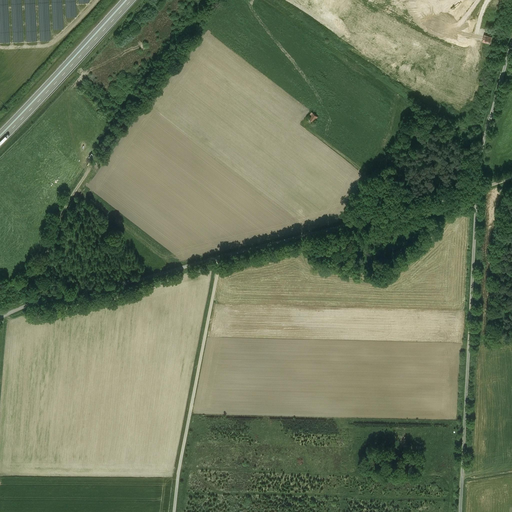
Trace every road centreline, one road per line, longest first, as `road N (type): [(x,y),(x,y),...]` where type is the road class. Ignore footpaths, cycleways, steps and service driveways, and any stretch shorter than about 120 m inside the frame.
road 1 (track): [(511,179),(0,318)]
road 2 (unclassified): [(460,511),(477,189)]
road 3 (track): [(174,511),(220,256)]
road 4 (trunk): [(0,143),(134,0)]
road 5 (trunk): [(125,0),(0,133)]
road 6 (track): [(26,305),(88,170)]
road 7 (unclassified): [(511,48),(477,189)]
road 8 (track): [(349,224),(365,181),(361,170),(304,126)]
